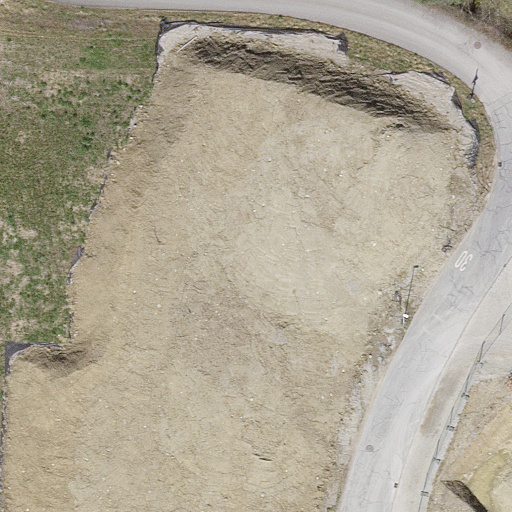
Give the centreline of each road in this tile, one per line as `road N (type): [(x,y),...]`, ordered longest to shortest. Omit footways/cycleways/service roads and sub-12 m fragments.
road 1 (residential): [(368,511),(441,328),(511,210)]
road 2 (residential): [(511,90),(492,69),(413,23),(301,0)]
